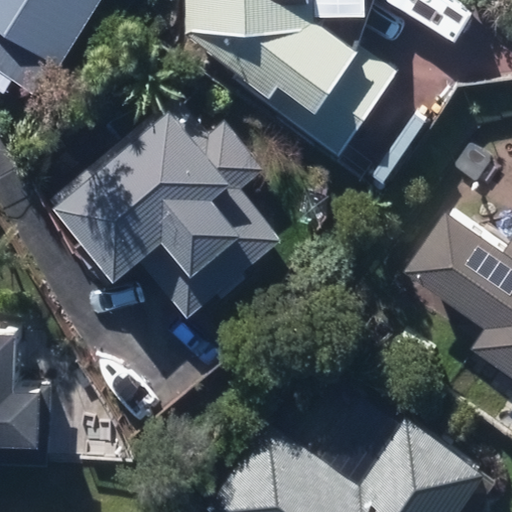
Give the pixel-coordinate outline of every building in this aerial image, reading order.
[(0,0),(0,74),(22,88),(42,54),(52,60),(89,0),(0,0)] [(234,80),(337,154),(395,70),(337,29),(336,0),(188,0),(189,33),(240,71),(234,80)] [(103,281),(135,254),(186,314),(280,236),(237,185),(263,164),(222,116),(207,128),(175,90),(49,195),(81,232),(70,242),(103,281)] [(511,225),(495,248),(437,207),(395,264),(461,310),(450,324),(471,339),(468,344),(511,374),(511,225)] [(30,346),(31,321),(0,319),(0,430),(28,431),(28,428),(60,430),(63,375),(31,374),(32,346),(30,346)] [(264,416),(197,509),(200,511),(448,511),(480,468),(406,414),(357,483),(264,416)]
